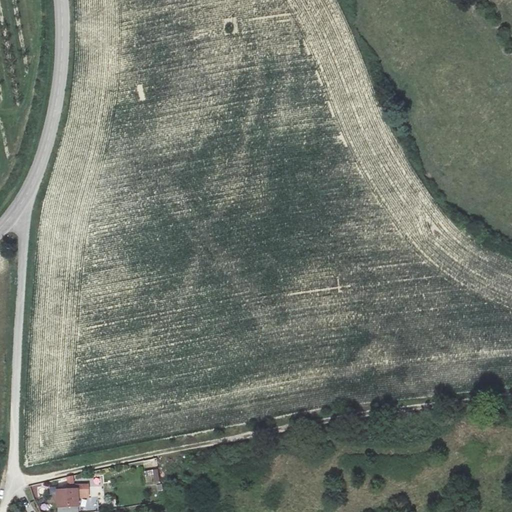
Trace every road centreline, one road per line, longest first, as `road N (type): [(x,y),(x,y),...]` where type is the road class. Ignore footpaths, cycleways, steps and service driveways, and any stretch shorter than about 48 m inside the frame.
road 1 (track): [(511,395),(12,480)]
road 2 (residential): [(4,511),(12,480),(19,204)]
road 3 (tertiary): [(19,204),(43,155),(59,91),(61,0)]
